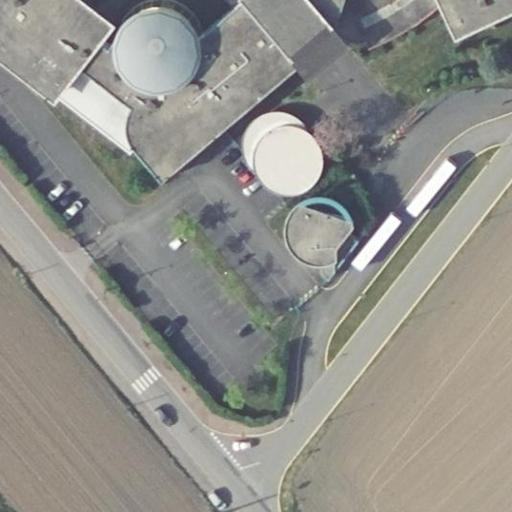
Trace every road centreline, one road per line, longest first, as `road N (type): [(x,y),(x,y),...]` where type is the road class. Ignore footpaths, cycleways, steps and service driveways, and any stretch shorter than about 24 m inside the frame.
road 1 (residential): [(240,496),(511,158)]
road 2 (tertiary): [(0,206),(240,496)]
